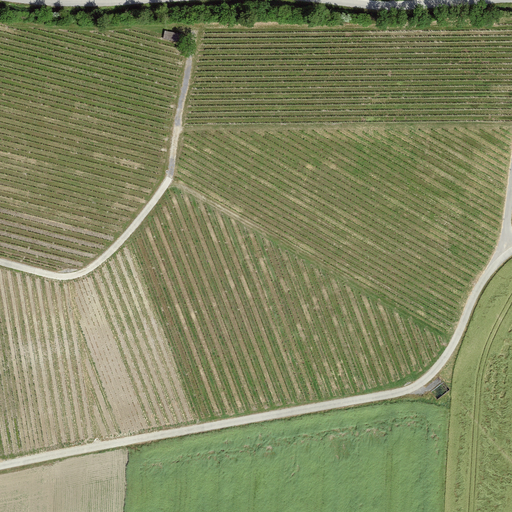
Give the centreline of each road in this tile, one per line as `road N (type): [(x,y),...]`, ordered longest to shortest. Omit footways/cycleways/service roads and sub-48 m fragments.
road 1 (track): [(0,466),(411,388),(449,350),(482,281),(511,250)]
road 2 (track): [(0,261),(74,275),(130,231),(169,178),(194,33)]
road 3 (unclassified): [(329,0),(482,0)]
